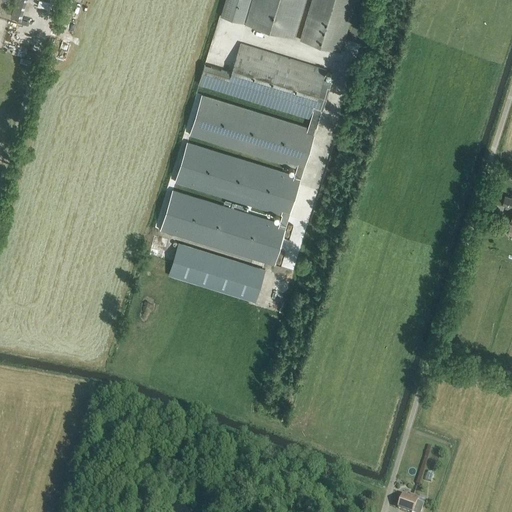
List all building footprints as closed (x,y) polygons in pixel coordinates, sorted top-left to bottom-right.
[(243,23),(250,0),(225,0),(221,16),(243,23)] [(252,0),(245,24),(294,38),(305,0),(311,0),(300,40),(341,52),(356,0),(252,0)] [(323,79),(326,69),(240,43),(231,72),(205,64),(198,84),(311,119),(315,108),(322,110),(331,81),(323,79)] [(173,189),(160,229),(274,264),(322,110),(315,108),(311,119),(309,127),(202,94),(190,134),(297,167),(295,175),(187,142),(175,181),(282,215),(280,222),(173,189)] [(511,197),(505,195),(502,204),(505,205),(505,208),(510,209),(508,215),(507,215),(505,224),(510,225),(511,226),(511,197)] [(154,236),(149,255),(162,258),(167,239),(154,236)] [(265,269),(179,242),(169,275),(255,302),(265,269)] [(412,498),(402,495),(397,509),(404,511),(421,511),(424,504),(417,502),(418,498),(412,496),(412,498)]
